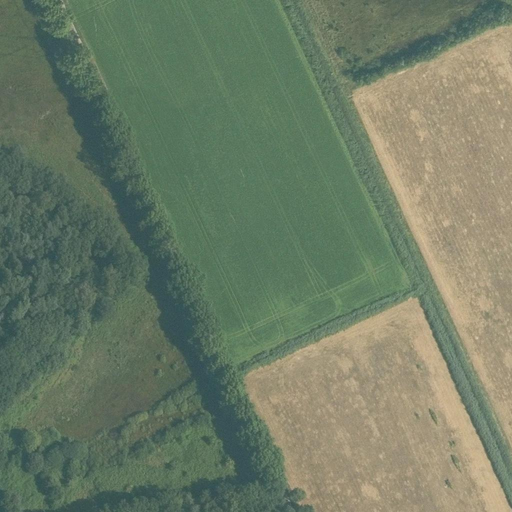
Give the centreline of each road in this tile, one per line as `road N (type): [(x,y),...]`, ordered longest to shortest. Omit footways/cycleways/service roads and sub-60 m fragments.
road 1 (unclassified): [(297,511),(61,0)]
road 2 (track): [(302,0),(511,456)]
